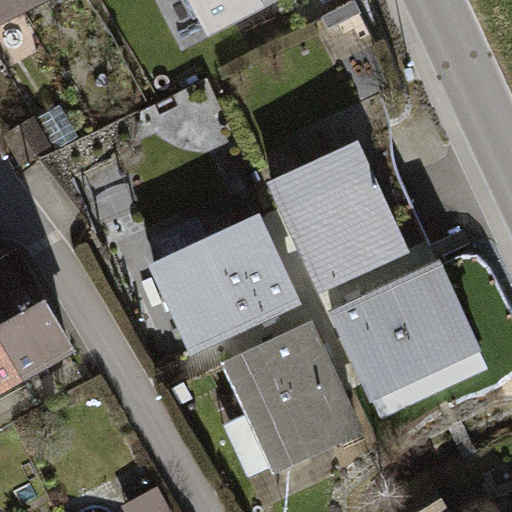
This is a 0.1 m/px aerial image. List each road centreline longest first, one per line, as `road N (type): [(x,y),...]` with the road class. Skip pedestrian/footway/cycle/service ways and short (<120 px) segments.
road 1 (residential): [(0,185),(55,261),(204,511)]
road 2 (tertiary): [(434,0),(511,168)]
